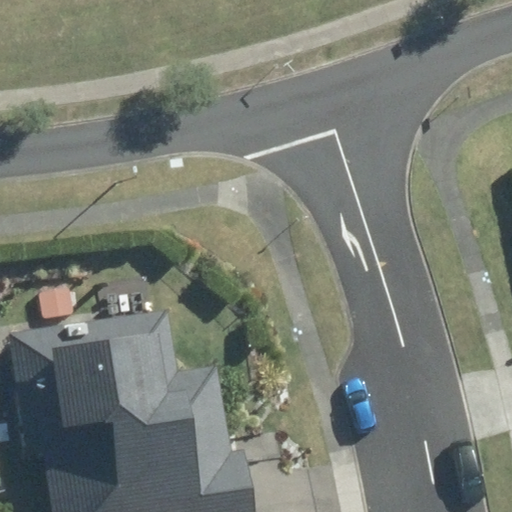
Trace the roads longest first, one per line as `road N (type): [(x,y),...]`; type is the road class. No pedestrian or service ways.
road 1 (residential): [(324,98),(395,323),(438,511)]
road 2 (residential): [(324,98),(0,156)]
road 3 (residential): [(511,34),(324,98)]
